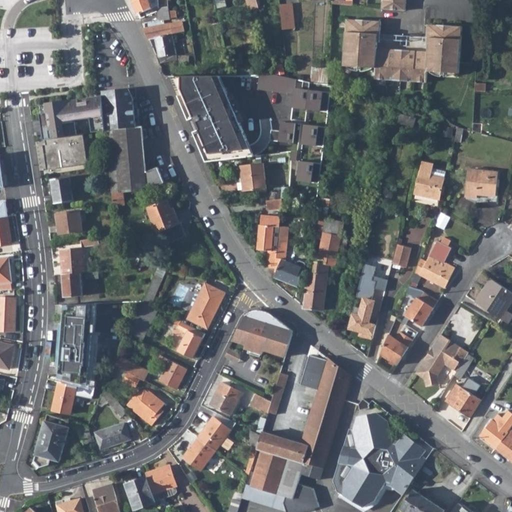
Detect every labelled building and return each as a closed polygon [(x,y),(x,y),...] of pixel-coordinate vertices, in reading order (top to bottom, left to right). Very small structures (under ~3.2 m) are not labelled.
[(133,0),(133,2),(138,14),(151,8),(148,1),(148,0),(133,0)] [(213,0),(216,10),(227,7),(225,0),(213,0)] [(246,0),(249,10),(249,11),(259,9),(259,7),(257,0),(246,0)] [(382,0),(382,9),(406,10),(406,0),(382,0)] [(292,3),(279,4),(280,16),(281,29),(294,28),(292,3)] [(158,10),(158,12),(159,20),(163,20),(170,19),(169,6),(160,7),(158,10)] [(155,21),(142,23),(149,39),(156,38),(161,37),(172,35),(172,34),(184,31),(182,22),(171,24),(170,19),(163,20),(164,25),(159,26),(158,25),(156,25),(155,21)] [(381,21),(346,19),(342,65),(376,67),(375,71),(372,71),(371,76),(375,76),(375,78),(426,82),(427,75),(431,76),(431,71),(433,25),(429,25),(428,37),(427,45),(430,45),(429,52),(377,48),(377,41),(380,41),(380,33),(381,21)] [(431,71),(431,76),(459,78),(459,73),(463,27),(433,25),(431,71)] [(161,37),(156,38),(159,54),(156,54),(160,64),(177,60),(177,56),(174,45),(172,35),(161,37)] [(189,44),(174,45),(177,56),(195,55),(192,41),(188,41),(189,44)] [(186,76),(168,84),(177,105),(196,97),(193,89),(202,88),(202,94),(204,94),(204,102),(225,102),(225,94),(235,94),(235,77),(235,75),(186,76)] [(312,89),(312,79),(260,75),(259,89),(295,92),(293,120),(307,121),(308,110),(330,111),(332,90),(312,89)] [(475,84),(475,92),(484,92),(484,84),(475,84)] [(139,109),(130,88),(107,90),(107,98),(103,98),(105,105),(107,130),(110,165),(111,178),(146,171),(142,127),(141,128),(139,109)] [(40,105),(45,138),(46,138),(84,133),(107,130),(105,105),(103,98),(103,95),(98,96),(40,105)] [(206,145),(209,162),(231,160),(230,151),(255,148),(250,112),(225,115),(229,143),(206,145)] [(280,141),(296,143),(298,122),(282,120),(280,141)] [(326,146),(328,126),(305,123),(303,144),(326,146)] [(84,133),(46,138),(47,144),(44,145),(46,158),(50,160),(46,163),(47,169),(88,164),(84,133)] [(300,159),(298,180),(321,183),(323,162),(300,159)] [(413,184),(412,195),(438,201),(445,172),(431,170),(432,164),(420,162),(415,178),(413,184)] [(264,164),(242,166),(245,192),(267,190),(264,164)] [(146,171),(111,178),(112,193),(123,192),(135,191),(147,190),(165,183),(158,168),(146,172),(146,171)] [(462,182),(462,199),(476,199),(476,195),(494,197),(497,173),(465,169),(462,182)] [(70,177),(52,179),(55,204),(74,201),(70,177)] [(123,192),(112,193),(113,200),(113,205),(125,204),(123,192)] [(267,201),(267,212),(281,213),(282,199),(267,201)] [(157,231),(156,232),(161,246),(187,237),(182,223),(182,222),(180,223),(175,212),(173,213),(168,201),(149,208),(157,231)] [(80,211),(57,214),(60,234),(83,231),(80,211)] [(446,228),(452,216),(443,212),(437,224),(446,228)] [(0,217),(0,244),(12,243),(8,217),(0,217)] [(316,217),(311,253),(320,254),(324,233),(342,236),(344,223),(316,217)] [(267,269),(276,269),(278,251),(273,250),(275,226),(260,225),(257,250),(268,251),(267,269)] [(276,269),(275,278),(298,287),(306,269),(306,268),(307,265),(306,263),(301,261),(299,261),(297,265),(286,260),(288,237),(287,237),(288,227),(280,227),(278,251),(276,269)] [(308,272),(303,308),(304,308),(322,311),(323,309),(328,265),(336,266),(342,236),(324,233),(320,254),(319,263),(316,262),(314,273),(309,272),(308,272)] [(449,281),(442,277),(448,264),(445,263),(452,249),(438,241),(420,275),(445,288),(449,281)] [(397,244),(392,263),(406,267),(412,248),(397,244)] [(61,250),(63,275),(81,273),(85,273),(84,264),(84,258),(83,248),(61,250)] [(0,284),(12,283),(11,273),(10,273),(8,258),(0,258),(0,284)] [(349,313),(344,331),(357,334),(364,336),(370,338),(373,339),(376,326),(369,324),(375,302),(372,301),(377,281),(373,280),(377,267),(364,263),(354,297),(359,299),(354,315),(349,313)] [(448,264),(442,277),(449,281),(454,271),(453,267),(448,264)] [(394,266),(391,277),(398,279),(401,268),(394,266)] [(158,268),(143,302),(152,306),(167,270),(158,268)] [(81,273),(63,275),(65,297),(82,296),(81,273)] [(511,301),(511,291),(491,279),(476,302),(509,323),(511,317),(511,312),(507,309),(511,301)] [(386,284),(377,281),(372,301),(375,302),(381,303),(386,284)] [(206,283),(188,319),(208,329),(226,293),(206,283)] [(405,316),(422,327),(438,302),(425,293),(420,300),(417,298),(405,316)] [(0,298),(0,330),(15,332),(16,299),(0,298)] [(143,302),(130,334),(143,341),(159,310),(152,306),(143,302)] [(95,304),(65,305),(63,323),(61,323),(58,367),(60,367),(60,378),(89,384),(90,366),(91,366),(94,335),(93,335),(95,304)] [(245,318),(237,334),(248,338),(245,348),(263,354),(265,350),(286,357),(294,331),(278,319),(273,316),(267,312),(265,311),(259,311),(254,311),(251,312),(248,314),(245,318)] [(189,331),(179,351),(193,359),(203,339),(189,331)] [(387,338),(380,355),(397,366),(414,341),(400,332),(395,339),(389,335),(387,338)] [(425,359),(416,374),(424,380),(427,386),(441,383),(438,375),(446,364),(458,371),(467,355),(469,353),(461,348),(461,349),(449,341),(440,335),(433,348),(433,349),(433,353),(429,358),(425,359)] [(0,342),(0,367),(10,369),(14,345),(0,342)] [(240,362),(244,354),(230,348),(227,356),(240,362)] [(261,436),(258,448),(262,450),(251,486),(293,499),(299,481),(301,474),(320,480),(325,465),(328,454),(341,413),(345,398),(352,377),(328,358),(328,361),(310,355),(301,385),(319,390),(302,444),(263,431),(261,436)] [(458,371),(456,374),(462,378),(473,359),(467,355),(458,371)] [(120,356),(116,365),(129,372),(141,378),(145,380),(150,371),(120,356)] [(161,356),(157,363),(167,368),(160,381),(177,389),(187,370),(161,356)] [(129,372),(116,365),(112,375),(123,381),(124,381),(136,388),(141,378),(129,372)] [(272,401),(269,412),(275,414),(288,374),(281,373),(272,401)] [(222,382),(211,404),(231,415),(243,393),(222,382)] [(59,383),(53,410),(71,414),(77,387),(59,383)] [(446,402),(471,418),(482,400),(457,384),(446,402)] [(106,388),(103,394),(122,416),(128,411),(106,387),(106,388)] [(134,411),(152,426),(163,412),(161,410),(165,404),(150,391),(149,393),(145,390),(137,394),(128,405),(134,410),(134,411)] [(252,402),(256,394),(248,390),(244,398),(252,402)] [(364,398),(359,404),(361,410),(370,409),(369,405),(371,403),(364,398)] [(511,428),(511,427),(511,412),(508,410),(503,417),(498,413),(493,419),(480,436),(496,448),(509,431),(511,428)] [(338,493),(344,496),(364,508),(376,502),(386,486),(393,486),(393,483),(399,487),(396,490),(403,495),(425,463),(423,461),(422,458),(427,452),(405,434),(399,442),(392,440),(389,422),(378,413),(358,416),(353,429),(357,448),(352,446),(345,446),(334,479),(334,481),(338,493)] [(48,414),(35,460),(40,467),(50,464),(51,458),(60,461),(70,427),(66,426),(68,420),(48,414)] [(213,417),(199,437),(217,450),(231,431),(213,417)] [(89,427),(78,423),(85,444),(93,441),(89,429),(89,427)] [(125,423),(96,432),(101,449),(131,439),(125,423)] [(509,431),(496,448),(511,461),(511,428),(509,431)] [(261,436),(250,430),(247,435),(250,437),(247,443),(250,445),(258,448),(261,436)] [(217,450),(199,437),(184,457),(202,471),(217,450)] [(170,466),(146,474),(147,478),(153,494),(172,488),(176,487),(170,466)] [(153,494),(147,478),(126,484),(135,510),(156,503),(155,499),(153,494)] [(251,486),(247,484),(243,496),(287,509),(287,511),(298,511),(320,505),(313,485),(299,481),(293,499),(251,486)] [(105,488),(94,492),(99,511),(120,511),(112,484),(105,488)] [(172,488),(153,494),(155,499),(173,493),(172,488)] [(413,490),(400,510),(403,511),(444,511),(445,511),(413,490)] [(64,500),(57,502),(59,511),(83,511),(80,499),(64,503),(64,500)] [(229,511),(237,511),(241,502),(233,499),(229,511)]
